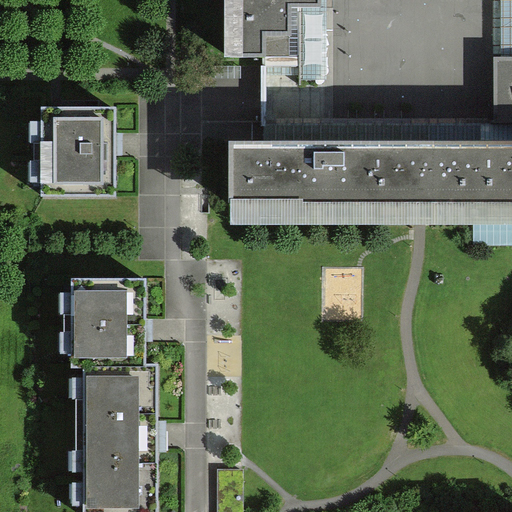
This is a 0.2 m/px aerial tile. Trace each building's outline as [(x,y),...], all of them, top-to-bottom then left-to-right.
[(318,0),(239,0),(240,56),(262,56),(262,31),(286,31),(286,3),(318,3),(318,0)] [(511,57),(495,57),(495,106),(511,106),(511,57)] [(112,107),(35,107),(35,196),(112,196),(112,107)] [(511,144),(227,146),(227,227),(488,225),(488,239),(511,238),(511,144)] [(81,363),(146,363),(146,345),(152,345),(152,322),(148,322),(148,282),(72,282),(72,363),(81,363)] [(81,511),(154,511),(154,449),(160,449),(160,418),(154,418),(154,363),(146,363),(81,363),(81,511)] [(244,511),(244,469),(218,470),(218,511),(244,511)]
